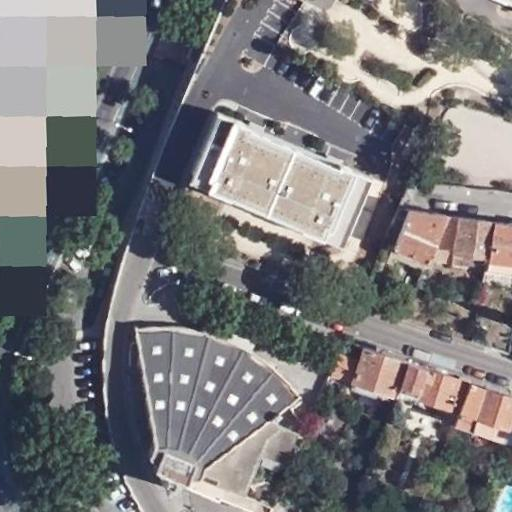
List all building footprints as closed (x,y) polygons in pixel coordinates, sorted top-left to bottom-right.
[(197,184),(351,250),(381,181),(350,168),(348,172),(258,133),(258,130),(226,117),(197,184)] [(392,247),(427,261),(428,257),(446,215),(412,210),(403,208),(391,241),(394,242),(392,247)] [(446,215),(428,257),(432,258),(449,215),(446,215)] [(450,263),(465,266),(467,257),(487,260),(492,221),(449,215),(432,258),(450,261),(450,263)] [(485,270),(489,271),(497,222),(492,221),(487,260),(485,270)] [(511,224),(497,222),(489,271),(511,274),(511,224)] [(470,303),(483,306),(488,275),(475,273),(470,303)] [(403,298),(395,317),(406,321),(407,318),(414,302),(403,298)] [(276,506),(279,498),(306,438),(283,429),(271,416),(302,392),(306,388),(278,362),(255,345),(234,335),(207,326),(189,324),(166,323),(138,325),(143,355),(155,442),(154,464),(158,466),(160,475),(167,479),(166,484),(172,486),(173,482),(182,483),(183,481),(186,482),(184,487),(201,493),(209,496),(220,501),(221,499),(249,511),(253,500),(246,497),(248,495),(276,506)] [(511,325),(501,323),(497,348),(511,353),(511,325)] [(415,362),(370,346),(365,361),(344,354),(334,375),(358,383),(361,377),(398,391),(400,384),(404,387),(415,362)] [(476,382),(415,362),(404,387),(403,391),(427,400),(425,407),(461,419),(476,382)] [(361,377),(358,383),(395,397),(398,391),(361,377)] [(511,394),(476,382),(461,419),(458,427),(511,446),(511,442),(511,394)]
